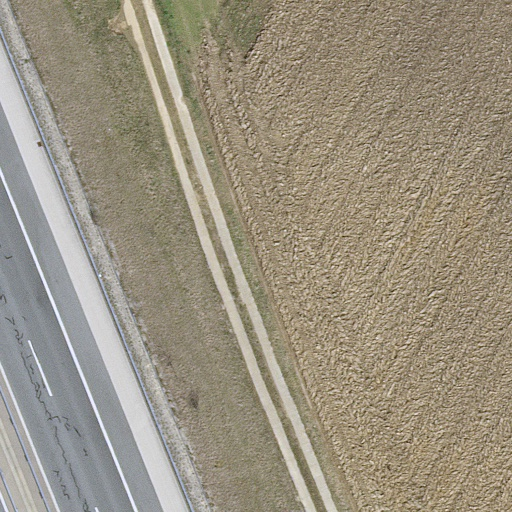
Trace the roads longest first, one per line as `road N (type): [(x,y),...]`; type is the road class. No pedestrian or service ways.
road 1 (track): [(131,0),(213,252),(326,511)]
road 2 (motorway): [(97,511),(0,267)]
